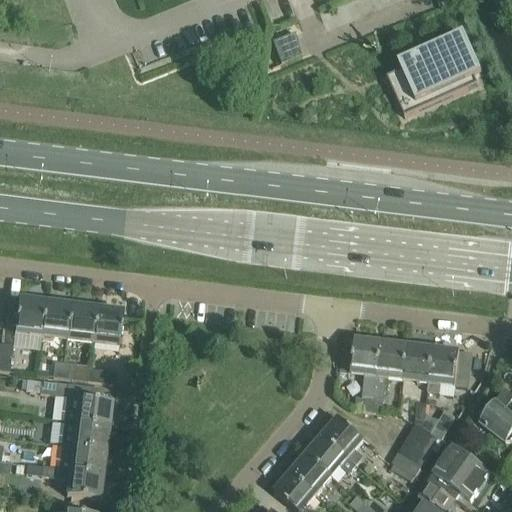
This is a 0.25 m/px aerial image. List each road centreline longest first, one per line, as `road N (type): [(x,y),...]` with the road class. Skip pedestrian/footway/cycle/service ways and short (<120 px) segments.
road 1 (primary): [(511,215),(0,150)]
road 2 (primary): [(0,210),(501,270)]
road 3 (residential): [(0,269),(331,310)]
road 4 (residential): [(222,511),(319,396),(331,310)]
road 5 (residential): [(331,310),(497,329)]
road 6 (unknown): [(285,0),(307,38),(401,5)]
